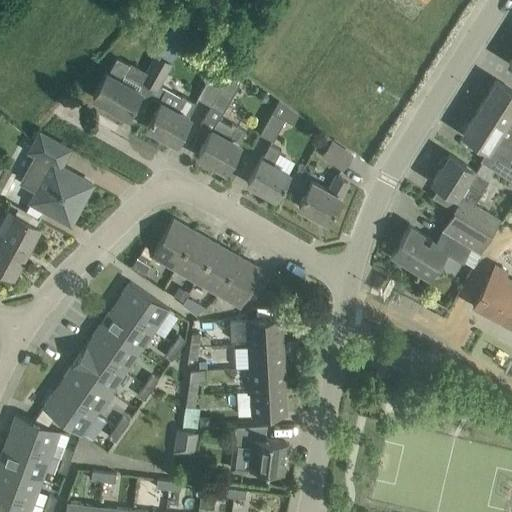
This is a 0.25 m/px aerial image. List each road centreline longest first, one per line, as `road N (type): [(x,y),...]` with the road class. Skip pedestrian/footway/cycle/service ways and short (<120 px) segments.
road 1 (residential): [(347,275),(429,111),(500,0)]
road 2 (residential): [(308,511),(347,275)]
road 3 (residential): [(22,323),(167,179)]
road 4 (residential): [(167,179),(347,275)]
